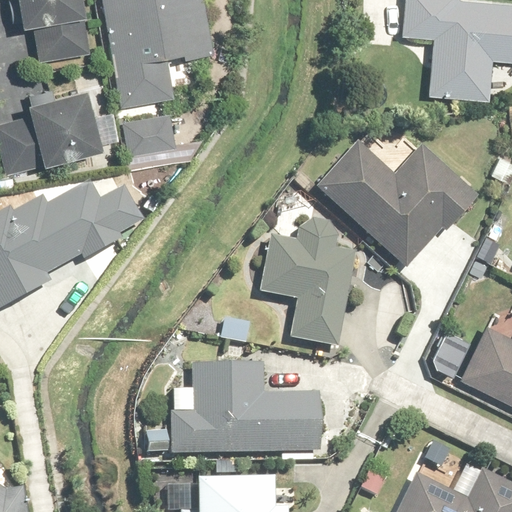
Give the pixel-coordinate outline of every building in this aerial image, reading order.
[(40,62),(90,53),(83,18),(89,17),(86,3),(85,0),(19,0),(25,29),(33,27),(40,62)] [(104,0),(123,108),(174,99),(167,62),(212,54),(203,0),(104,0)] [(472,0),(407,0),(405,36),(433,38),(430,95),(491,99),(493,60),(511,61),(511,6),(472,4),(472,0)] [(107,149),(93,89),(32,104),(34,114),(0,122),(0,134),(9,173),(107,149)] [(124,121),(130,155),(174,147),(168,113),(124,121)] [(447,234),(478,202),(423,149),(394,179),(359,145),(318,187),(406,270),(444,231),(447,234)] [(511,163),(498,157),(489,175),(511,186),(511,163)] [(0,308),(53,283),(48,274),(82,257),(87,267),(126,248),(122,238),(145,227),(123,181),(88,198),(83,188),(62,199),(57,188),(24,204),(21,198),(0,208),(0,308)] [(338,251),(341,237),(330,223),(313,221),(298,231),(296,244),(270,239),(261,294),(299,300),(292,339),(339,346),(354,254),(338,251)] [(223,319),(220,341),(247,344),(249,323),(223,319)] [(511,337),(487,324),(459,377),(511,404),(511,337)] [(316,455),(321,455),(322,395),(261,394),(261,368),(195,367),(194,392),(172,392),(172,432),(147,431),(147,452),(285,455),(285,462),(316,463),(316,455)] [(511,511),(511,486),(483,472),(469,500),(418,476),(400,511),(511,511)] [(289,511),(289,510),(276,510),(276,480),(200,480),(200,511),(184,511),(289,511)] [(4,492),(0,489),(0,511),(27,511),(24,489),(4,492)]
